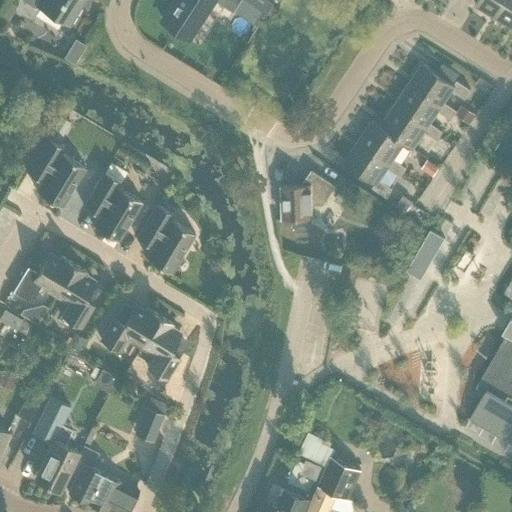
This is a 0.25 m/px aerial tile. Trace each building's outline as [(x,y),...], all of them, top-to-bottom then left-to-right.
[(69,24),(83,0),(22,0),(35,8),(37,4),(69,24)] [(215,0),(234,12),(240,0),(177,0),(164,21),(190,38),(215,0)] [(477,0),(475,4),(497,17),(507,0),(477,0)] [(511,0),(507,0),(497,17),(511,26),(511,0)] [(64,56),(74,62),(78,55),(69,49),(64,56)] [(422,63),(408,84),(454,114),(457,110),(443,101),(452,89),(465,98),(471,89),(456,80),(454,84),(422,63)] [(454,114),(408,84),(394,104),(440,135),(443,131),(429,122),(437,110),(451,119),(454,114)] [(440,135),(394,104),(380,125),(404,142),(412,148),(424,131),(437,140),(440,135)] [(404,142),(380,125),(372,119),(358,141),(403,171),(406,167),(393,158),(404,142)] [(47,137),(27,171),(42,180),(36,190),(61,206),(85,166),(61,152),(64,147),(47,137)] [(400,176),(403,171),(358,141),(344,162),(375,183),(372,187),(386,197),(392,188),(379,179),(387,167),(400,176)] [(439,167),(427,158),(420,169),(432,177),(439,167)] [(104,171),(83,206),(98,215),(92,225),(118,240),(142,201),(119,187),(128,171),(117,165),(110,175),(104,171)] [(311,169),(310,171),(301,184),(281,186),(282,218),(292,217),(292,226),(296,229),(309,229),(312,224),(312,204),(323,204),(335,186),(311,169)] [(359,197),(342,186),(335,197),(352,208),(359,197)] [(170,218),(173,213),(157,203),(136,238),(151,247),(145,257),(171,272),(195,233),(170,218)] [(431,230),(407,270),(420,278),(444,238),(431,230)] [(55,294),(74,263),(60,254),(58,258),(49,253),(37,273),(28,267),(28,266),(27,266),(12,290),(31,301),(40,285),(55,294)] [(74,263),(55,294),(70,303),(62,316),(80,326),(93,305),(92,305),(92,306),(82,300),(94,280),(85,275),(87,271),(74,263)] [(141,347),(160,315),(146,306),(144,310),(135,305),(123,325),(112,318),(100,340),(118,351),(126,338),(141,347)] [(160,315),(141,347),(155,355),(147,368),(165,379),(178,358),(168,352),(180,332),(171,326),(173,323),(160,315)] [(511,338),(508,345),(503,341),(477,386),(486,391),(470,417),(511,441),(511,338)] [(417,407),(430,385),(372,353),(360,375),(417,407)] [(20,373),(4,366),(0,376),(0,384),(13,390),(20,373)] [(94,387),(112,396),(121,380),(103,370),(94,387)] [(46,405),(62,413),(72,390),(56,383),(46,405)] [(27,396),(17,414),(32,423),(42,405),(27,396)] [(164,413),(145,405),(134,432),(153,440),(164,413)] [(54,437),(34,477),(59,490),(79,450),(65,442),(72,429),(61,423),(54,437)] [(0,448),(8,428),(0,424),(0,448)] [(331,455),(331,457),(319,485),(318,485),(306,511),(341,511),(331,507),(336,494),(348,498),(361,469),(331,455)] [(123,511),(126,511),(132,501),(139,488),(121,479),(109,505),(123,511)] [(279,504),(266,498),(260,511),(301,511),(307,499),(285,489),(279,504)]
